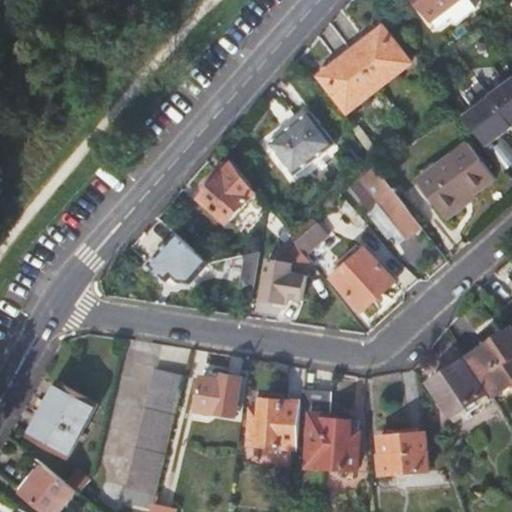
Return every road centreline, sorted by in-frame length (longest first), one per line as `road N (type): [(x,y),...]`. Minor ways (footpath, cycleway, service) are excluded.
road 1 (residential): [(511,232),(378,349),(54,306)]
road 2 (tertiary): [(54,306),(87,258),(319,0)]
